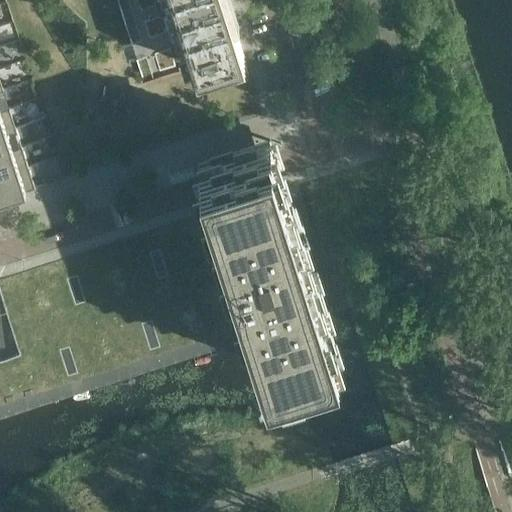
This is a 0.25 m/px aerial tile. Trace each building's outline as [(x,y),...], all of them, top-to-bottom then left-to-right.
[(116,0),(144,83),(195,66),(195,64),(174,0),(116,0)] [(174,0),(195,64),(195,66),(239,52),(243,51),(226,0),(174,0)] [(0,110),(9,107),(3,88),(0,88),(0,110)] [(0,131),(16,127),(9,107),(0,110),(0,131)] [(0,153),(22,146),(16,127),(0,131),(0,153)] [(281,170),(270,134),(198,157),(209,193),(213,207),(215,211),(0,279),(0,385),(10,416),(255,338),(265,367),(337,343),(285,183),(281,170)] [(0,174),(28,165),(22,146),(0,153),(0,174)] [(33,182),(28,165),(0,174),(0,197),(35,186),(34,185),(33,182)]
